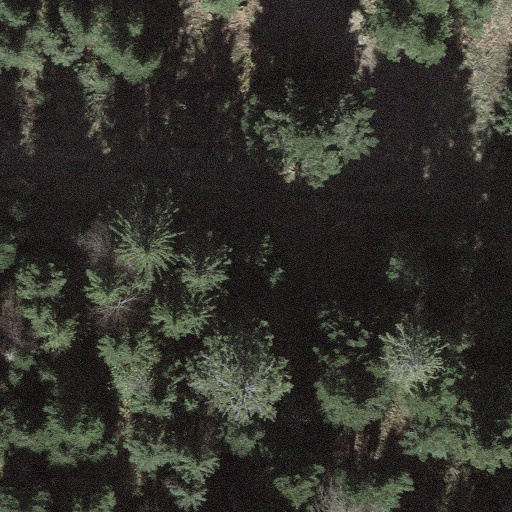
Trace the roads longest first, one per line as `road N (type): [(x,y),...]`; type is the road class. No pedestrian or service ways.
road 1 (track): [(0,156),(303,188),(466,175)]
road 2 (track): [(511,263),(425,75),(317,0)]
